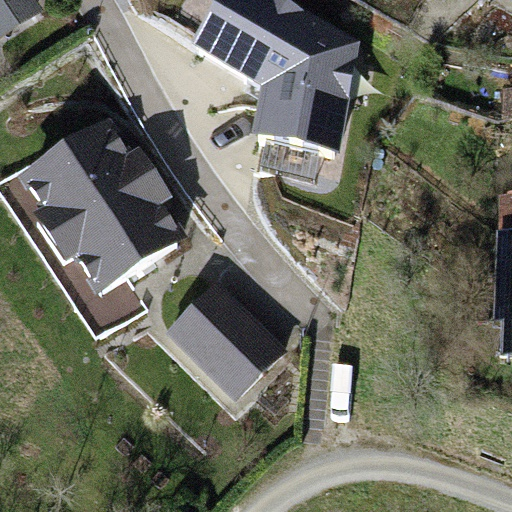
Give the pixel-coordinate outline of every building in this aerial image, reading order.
[(0,0),(0,53),(53,18),(41,0),(0,0)] [(265,0),(228,0),(200,50),(271,91),(262,145),(336,158),(355,52),(265,0)] [(107,122),(0,192),(0,200),(84,328),(194,255),(107,122)] [(511,359),(511,246),(508,246),(490,245),(488,295),(481,295),(480,320),(506,321),(505,360),(511,359)] [(208,303),(170,343),(252,421),(290,381),(208,303)]
